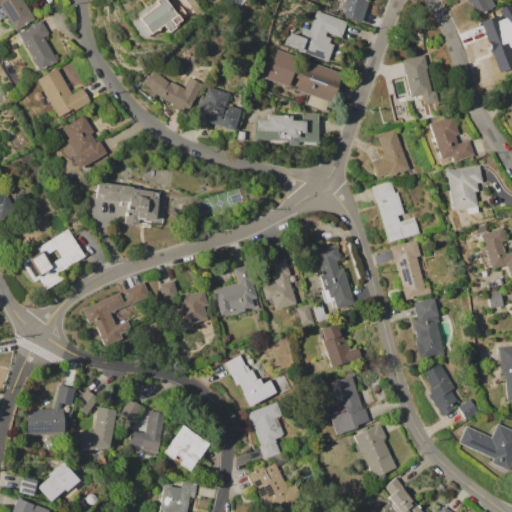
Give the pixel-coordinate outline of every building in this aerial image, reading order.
[(0,0),(23,0),(34,19),(15,30),(5,14),(0,17),(0,0)] [(132,21),(158,3),(155,0),(166,0),(180,19),(173,24),(175,27),(167,32),(162,24),(143,37),(136,30),(132,21)] [(344,0),(368,0),(359,22),(342,15),(345,8),(342,7),(344,0)] [(491,0),(495,6),(476,17),(469,3),(468,4),(466,0),(491,0)] [(284,45),(289,32),(300,36),(303,27),(310,29),(317,10),(346,21),(340,37),(327,33),(326,36),(330,37),(328,42),(333,44),(326,61),(284,45)] [(511,15),(511,46),(503,49),(508,63),(497,66),(494,55),(489,56),(482,35),(498,29),(499,33),(507,30),(503,19),(511,15)] [(17,33),(41,20),(49,34),(43,37),(57,61),(39,71),(17,33)] [(264,77),(275,47),(341,73),(330,102),(264,77)] [(423,55),(430,91),(434,90),(436,101),(422,104),(421,99),(415,100),(414,96),(409,97),(402,59),(423,55)] [(36,79),(57,68),(71,93),(81,88),(88,101),(72,109),(73,111),(62,117),(61,115),(57,117),(36,79)] [(143,81),(153,69),(169,83),(194,96),(186,112),(160,97),(143,81)] [(194,117),(201,96),(203,97),(207,86),(228,93),(225,104),(239,108),(232,129),(194,117)] [(253,139),(254,119),(267,119),(267,116),(270,116),(270,114),(291,115),(291,120),(302,120),(302,113),(317,113),(316,142),(297,141),(297,145),(287,144),(287,141),(253,139)] [(62,128),(84,115),(93,131),(91,132),(96,142),(99,140),(106,153),(78,168),(72,156),(68,158),(64,156),(61,152),(59,148),(60,143),(68,138),(62,128)] [(428,123),(452,115),(458,133),(454,134),(457,143),(468,140),(473,154),(451,161),(449,155),(439,158),(428,123)] [(394,128),(409,169),(388,176),(387,173),(374,177),(368,161),(380,157),(379,154),(382,153),(375,135),(394,128)] [(445,170),(479,165),(482,182),(476,182),(477,191),(475,191),(477,211),(465,213),(465,208),(451,210),(445,170)] [(96,181),(132,187),(132,188),(152,191),(152,189),(160,190),(160,192),(158,202),(161,202),(161,205),(164,205),(162,223),(150,222),(150,227),(124,223),(126,206),(119,205),(120,202),(94,198),(96,181)] [(372,186),(391,181),(394,192),(398,191),(404,215),(398,217),(399,221),(415,217),(419,234),(387,243),(372,186)] [(0,186),(15,207),(0,218),(0,186)] [(479,234),(481,234),(477,224),(485,221),(488,231),(501,226),(506,239),(501,241),(505,252),(511,249),(511,277),(510,278),(505,264),(491,269),(479,234)] [(20,264),(22,262),(21,261),(30,256),(31,257),(38,252),(35,248),(67,228),(84,256),(55,274),(59,280),(44,289),(37,279),(31,282),(20,264)] [(389,247),(416,239),(420,256),(416,257),(424,287),(428,285),(430,292),(405,300),(389,247)] [(314,251),(335,244),(340,260),(336,261),(338,269),(342,268),(352,305),(334,310),(332,301),(324,304),(315,275),(320,273),(314,251)] [(285,257),(290,276),(288,276),(296,304),(274,309),(271,298),(265,300),(262,289),(264,288),(263,283),(275,280),(273,276),(276,275),(272,261),(285,257)] [(213,289),(238,283),(234,269),(248,265),(259,306),(228,314),(228,312),(220,315),(213,289)] [(448,282),(457,279),(460,288),(450,290),(448,282)] [(159,283),(173,280),(177,298),(163,301),(159,283)] [(81,309),(118,292),(122,302),(127,299),(122,290),(142,281),(148,295),(109,313),(115,325),(125,320),(129,328),(124,330),(125,332),(119,334),(121,339),(116,341),(116,343),(104,348),(98,336),(100,335),(93,320),(87,323),(81,309)] [(387,290),(399,288),(402,301),(390,303),(387,290)] [(178,295),(189,292),(189,294),(203,290),(207,306),(203,307),(206,320),(185,325),(178,295)] [(486,292),(498,290),(502,306),(489,308),(486,292)] [(412,320),(416,319),(412,303),(433,298),(439,322),(436,322),(444,352),(421,357),(420,351),(417,351),(414,338),(416,338),(412,320)] [(296,307),(307,303),(313,323),(301,326),(296,307)] [(312,307),(321,304),(324,315),(328,314),(329,318),(316,322),(312,307)] [(321,340),(323,340),(319,328),(336,323),(339,334),(341,334),(343,340),(345,339),(349,349),(357,347),(360,358),(330,367),(321,340)] [(498,347),(511,345),(511,400),(502,401),(498,347)] [(275,392),(246,407),(238,392),(242,390),(238,382),(235,384),(234,380),(236,379),(232,371),(229,372),(225,362),(240,354),(246,365),(247,365),(249,370),(251,369),(256,378),(258,378),(261,384),(269,380),(275,392)] [(440,365),(453,387),(450,390),(457,402),(451,406),(453,409),(441,417),(428,395),(429,394),(428,391),(431,389),(424,378),(425,377),(421,369),(430,363),(433,369),(440,365)] [(273,379),(283,374),(288,384),(277,389),(273,379)] [(351,375),(362,408),(365,408),(369,420),(355,425),(356,426),(334,434),(327,414),(338,410),(329,383),(351,375)] [(58,385),(74,388),(70,405),(60,403),(55,402),(58,385)] [(98,398),(86,415),(74,406),(85,390),(98,398)] [(141,406),(131,422),(121,416),(130,399),(141,406)] [(457,406),(469,399),(477,413),(465,420),(457,406)] [(26,435),(24,410),(52,409),(55,402),(60,403),(59,408),(61,408),(62,433),(26,435)] [(246,412),(277,402),(282,416),(277,417),(283,435),(275,437),(281,453),(263,460),(258,446),(260,446),(253,426),(251,426),(246,412)] [(115,410),(106,448),(74,452),(74,433),(92,431),(97,407),(115,410)] [(164,414),(156,455),(141,452),(140,457),(136,456),(137,451),(124,449),(135,431),(144,432),(149,411),(164,414)] [(352,435),(378,423),(385,436),(381,438),(395,468),(372,478),(359,451),(358,452),(354,443),(356,443),(352,435)] [(457,443),(464,425),(491,436),(496,423),(511,430),(511,460),(508,470),(491,463),(493,458),(457,443)] [(182,425),(208,444),(188,471),(178,464),(181,459),(175,455),(172,460),(162,452),(182,425)] [(94,451),(103,450),(103,453),(102,453),(103,458),(104,457),(105,463),(96,465),(94,451)] [(78,480),(64,491),(63,489),(49,501),(37,486),(49,476),(47,474),(62,461),(78,480)] [(246,473),(262,466),(263,468),(275,462),(286,488),(292,485),(298,498),(272,510),(266,498),(259,502),(246,473)] [(22,476),(36,480),(32,496),(17,492),(22,476)] [(386,498),(391,494),(384,486),(395,477),(402,486),(400,488),(412,502),(413,501),(422,511),(396,511),(391,505),(392,504),(386,498)] [(157,511),(162,485),(180,489),(182,480),(197,483),(194,497),(188,496),(184,511),(157,511)] [(85,499),(86,496),(87,495),(91,494),(93,495),(95,496),(95,498),(96,500),(95,502),(94,504),(92,505),(89,505),(87,504),(85,502),(85,499)] [(10,511),(17,497),(48,510),(47,511),(10,511)]
